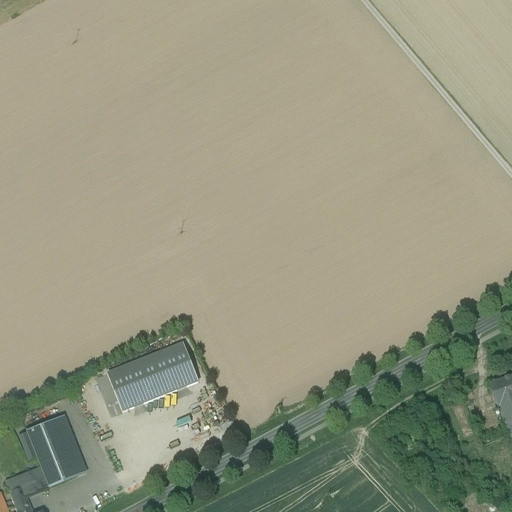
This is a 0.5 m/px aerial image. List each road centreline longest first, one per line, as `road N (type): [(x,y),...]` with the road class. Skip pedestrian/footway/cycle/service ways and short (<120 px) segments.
road 1 (primary): [(511,310),(136,511)]
road 2 (track): [(365,429),(434,387),(481,370)]
